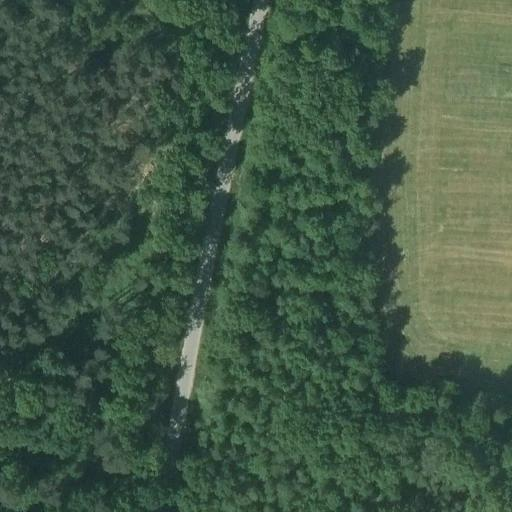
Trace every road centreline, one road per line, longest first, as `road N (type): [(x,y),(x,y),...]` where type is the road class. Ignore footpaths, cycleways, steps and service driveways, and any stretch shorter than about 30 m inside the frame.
road 1 (track): [(163,511),(266,0)]
road 2 (unclassified): [(266,0),(163,511)]
